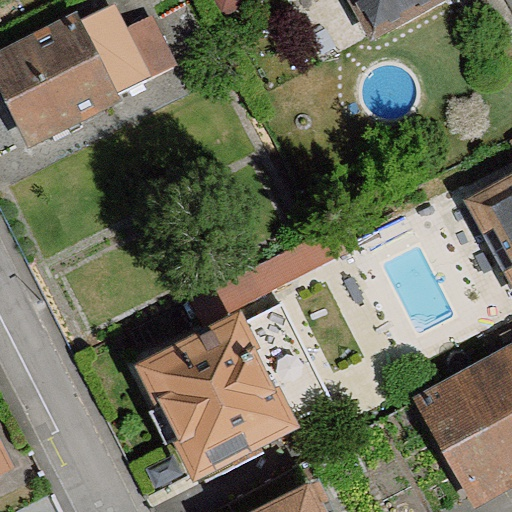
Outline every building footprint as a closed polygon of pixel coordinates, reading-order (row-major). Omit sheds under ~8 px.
[(346,0),(369,40),(441,0),(346,0)] [(0,53),(0,92),(27,147),(116,104),(111,94),(172,64),(150,19),(126,31),(113,4),(77,21),(75,16),(0,53)] [(511,174),(463,202),(511,288),(511,174)] [(245,322),(241,315),(136,367),(193,481),(295,431),(292,425),(332,405),(282,304),(245,322)] [(511,348),(416,401),(474,506),(511,484),(511,348)] [(0,474),(12,469),(0,446),(0,474)] [(319,511),(307,486),(256,511),(319,511)]
